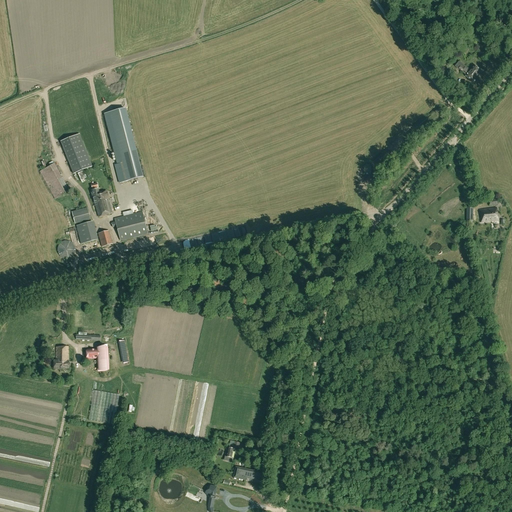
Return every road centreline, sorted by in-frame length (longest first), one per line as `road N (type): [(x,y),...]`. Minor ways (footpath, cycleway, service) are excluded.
road 1 (unclassified): [(0,311),(126,266),(388,210),(511,69)]
road 2 (track): [(0,111),(302,0)]
road 3 (track): [(284,511),(333,279),(355,249)]
road 4 (track): [(458,108),(374,0)]
